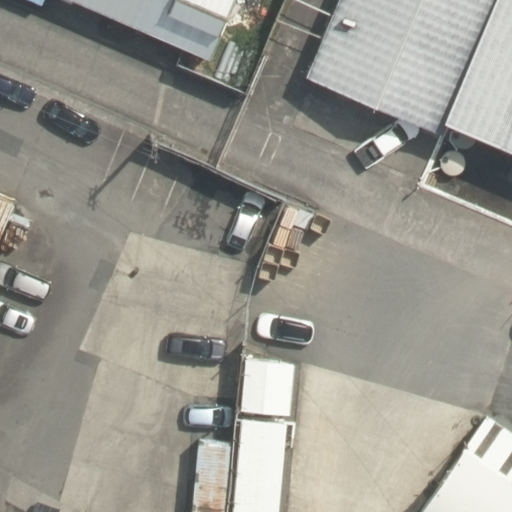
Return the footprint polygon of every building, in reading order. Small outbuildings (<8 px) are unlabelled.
[(68,0),(210,60),(235,0),(68,0)] [(511,0),(338,0),(305,78),(440,135),(447,121),(511,148),(511,0)] [(0,240),(16,204),(0,196),(0,240)] [(249,366),(232,511),(280,511),(295,371),(249,366)] [(511,511),(511,477),(511,476),(511,432),(486,414),(421,511),(511,511)]
